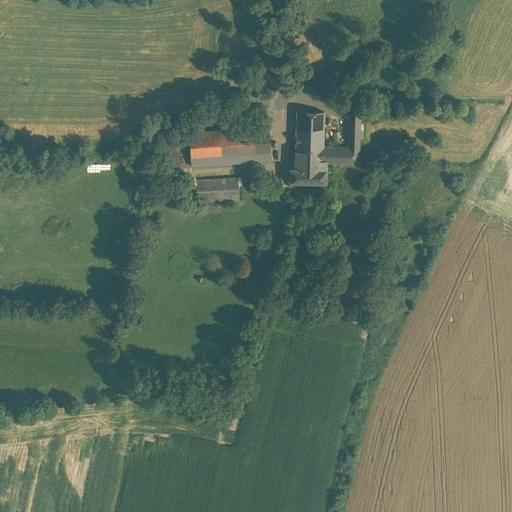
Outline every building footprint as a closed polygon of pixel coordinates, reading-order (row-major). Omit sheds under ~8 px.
[(324,111),(297,110),(295,160),(326,161),(326,162),(359,163),(360,112),(345,112),(344,142),(323,141),(324,111)] [(269,126),(189,131),(191,165),(271,160),(269,126)] [(295,160),(291,160),(290,181),(326,182),(326,162),(326,161),(295,160)] [(253,169),(243,170),(244,187),(254,187),(253,169)] [(241,177),(217,179),(218,198),(219,205),(243,203),(241,177)] [(217,179),(196,180),(197,200),(218,198),(217,179)]
